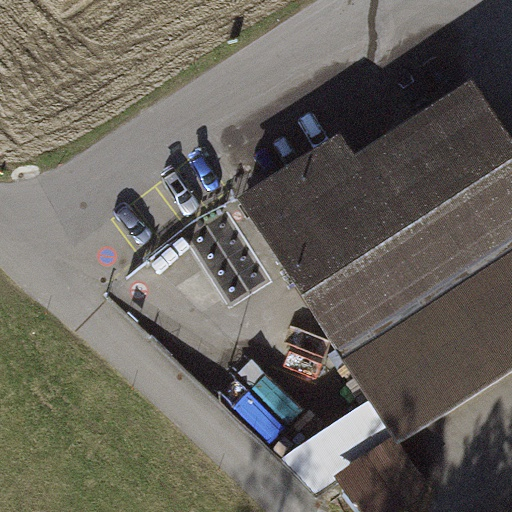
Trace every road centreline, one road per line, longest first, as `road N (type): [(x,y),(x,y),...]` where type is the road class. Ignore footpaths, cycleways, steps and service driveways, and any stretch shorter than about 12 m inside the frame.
road 1 (track): [(10,240),(375,0)]
road 2 (residential): [(304,511),(0,228)]
